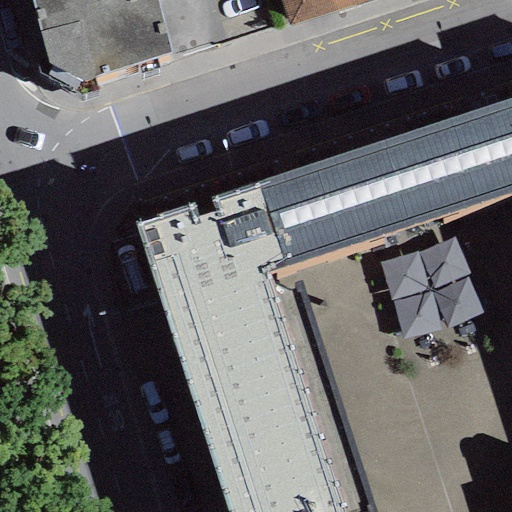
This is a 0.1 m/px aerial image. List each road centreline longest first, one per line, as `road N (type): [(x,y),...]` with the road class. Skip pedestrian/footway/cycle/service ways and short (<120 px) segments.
road 1 (residential): [(16,174),(511,13)]
road 2 (residential): [(119,511),(16,174)]
